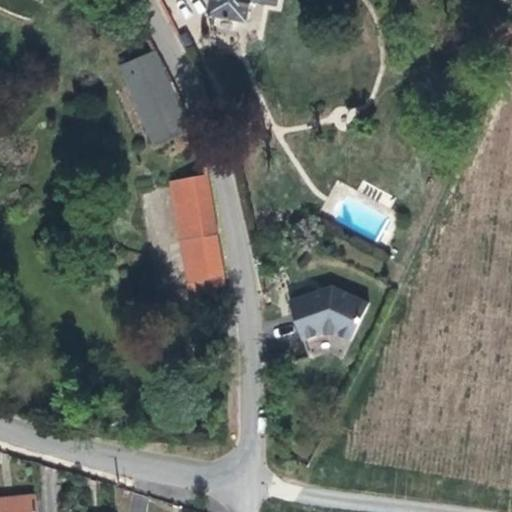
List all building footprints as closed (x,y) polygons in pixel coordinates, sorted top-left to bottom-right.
[(238,35),(245,0),(205,0),(203,11),(207,12),(204,28),(238,35)] [(181,124),(148,46),(115,60),(151,137),(181,124)] [(182,177),(191,238),(198,279),(200,291),(222,288),(220,276),(213,235),(203,174),(182,177)] [(336,288),(294,304),(308,343),(333,334),(336,333),(355,343),(373,305),(336,288)] [(0,511),(39,511),(39,505),(6,507),(5,503),(0,503),(0,511)]
